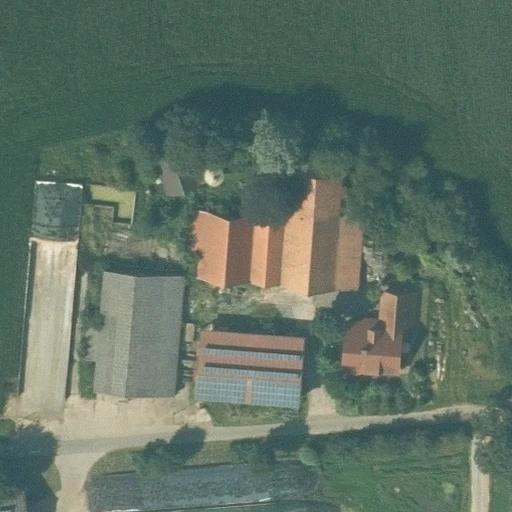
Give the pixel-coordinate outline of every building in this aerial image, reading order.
[(148,135),(167,192),(198,181),(179,125),(148,135)] [(341,226),(345,166),(287,162),(283,212),(300,214),(301,205),(321,206),(319,224),(341,226)] [(336,283),(341,226),(319,224),(321,206),(301,205),(300,214),(283,212),(191,205),(188,247),(201,248),(199,272),(336,283)] [(183,272),(105,266),(96,388),(174,394),(183,272)] [(386,287),(383,322),(400,323),(400,330),(409,331),(413,289),(386,287)] [(383,322),(347,319),(343,361),(397,366),(400,330),(400,323),(383,322)] [(293,330),(183,355),(190,386),(300,361),(293,330)] [(27,511),(22,482),(0,485),(0,511),(27,511)]
